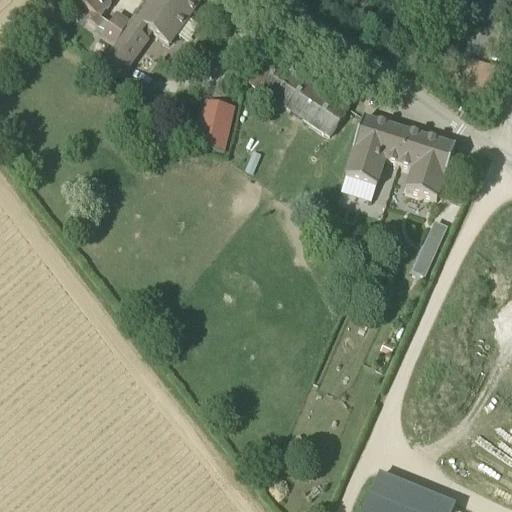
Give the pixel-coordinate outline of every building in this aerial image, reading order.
[(108,25),(96,17),(102,9),(105,12),(109,7),(106,4),(108,0),(74,0),(73,2),(90,14),(85,21),(96,29),(94,32),(100,36),(99,38),(111,47),(126,25),(114,17),(108,25)] [(121,79),(153,35),(169,46),(199,5),(191,0),(155,0),(139,23),(134,20),(128,29),(130,30),(104,67),(121,79)] [(329,140),(348,112),(268,58),(249,86),(329,140)] [(503,79),(467,59),(451,90),(487,110),(503,79)] [(202,106),(192,149),(224,156),(234,113),(202,106)] [(375,191),(384,165),(411,174),(422,142),(364,122),(362,122),(352,154),(353,154),(344,181),(375,191)] [(443,185),(454,152),(453,151),(453,152),(422,142),(411,174),(404,195),(435,205),(442,184),(443,185)] [(253,155),(245,174),(253,177),(261,158),(253,155)] [(440,250),(426,244),(419,259),(433,265),(440,250)] [(379,297),(370,294),(366,304),(374,308),(379,297)] [(385,346),(381,354),(390,359),(394,350),(385,346)] [(451,511),(452,510),(376,479),(363,511),(451,511)]
